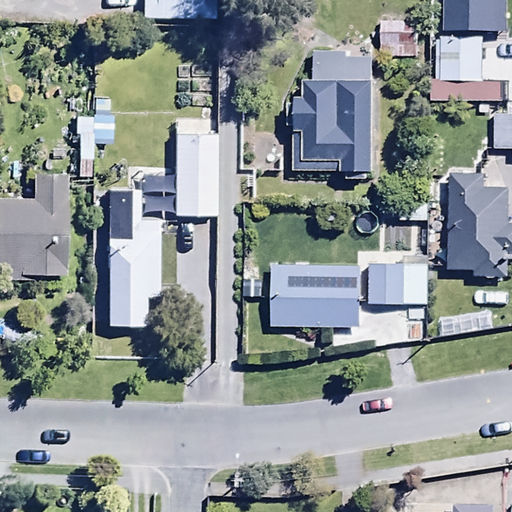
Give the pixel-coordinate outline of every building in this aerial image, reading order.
[(213,0),(137,0),(138,17),(213,18),(213,0)] [(407,21),(377,21),(376,56),(407,56),(407,21)] [(481,38),(435,37),(434,80),(428,80),(428,103),(504,104),(504,84),(480,84),(481,38)] [(370,55),(310,54),(310,81),(296,81),(295,99),(280,99),(280,126),(290,126),(290,172),(339,172),(338,177),(373,177),(374,81),(370,81),(370,55)] [(511,116),(489,115),(488,148),(511,149),(510,160),(511,160),(511,116)] [(90,118),(71,118),(71,134),(77,134),(77,180),(90,180),(90,118)] [(215,135),(171,134),(169,215),(213,216),(215,135)] [(30,176),(31,197),(0,197),(0,281),(66,280),(65,175),(30,176)] [(479,177),(447,175),(447,269),(471,269),(471,278),(503,278),(503,257),(511,257),(511,227),(507,227),(507,189),(479,189),(479,177)] [(137,192),(106,189),(104,324),(143,324),(144,299),(152,299),(153,220),(136,219),(137,192)] [(359,267),(267,265),(265,332),(357,333),(359,267)] [(423,267),(366,266),(366,307),(422,307),(423,267)]
